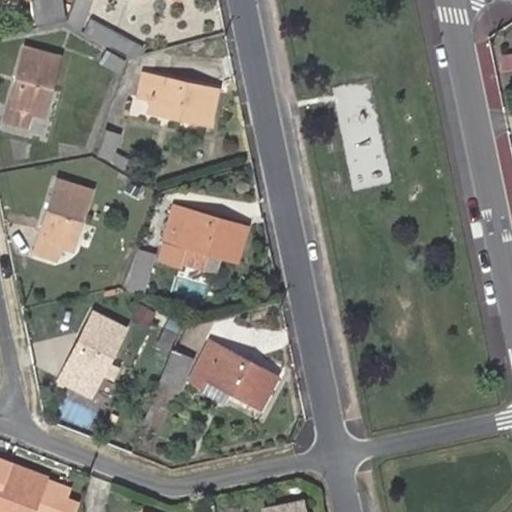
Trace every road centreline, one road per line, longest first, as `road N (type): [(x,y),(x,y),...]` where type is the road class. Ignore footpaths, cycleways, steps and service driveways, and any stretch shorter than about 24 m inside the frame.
road 1 (residential): [(241,0),(336,454)]
road 2 (residential): [(336,454),(176,487),(26,419)]
road 3 (residential): [(511,266),(455,0)]
road 4 (residential): [(336,454),(511,418)]
road 5 (residential): [(0,290),(26,419)]
